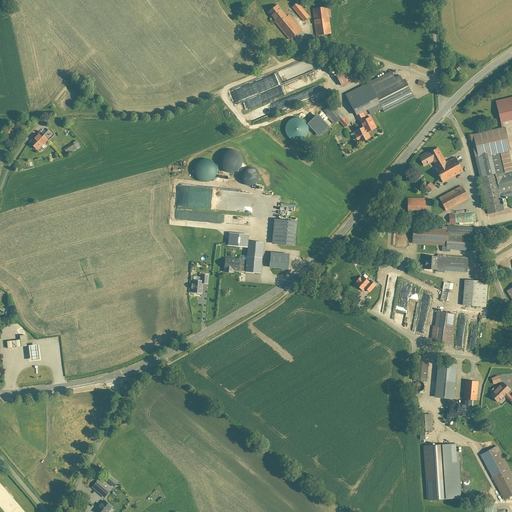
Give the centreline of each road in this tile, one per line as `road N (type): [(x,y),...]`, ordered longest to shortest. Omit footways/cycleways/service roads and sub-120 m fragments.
road 1 (unclassified): [(285,284),(337,296),(456,357),(511,361)]
road 2 (tertiary): [(285,284),(326,250),(443,110)]
road 3 (unclassified): [(511,319),(459,130),(443,110)]
road 4 (track): [(244,76),(176,109),(38,120)]
road 5 (residential): [(436,82),(338,45),(244,76)]
road 6 (tertiary): [(116,377),(285,284)]
road 7 (residential): [(116,377),(115,410),(64,511)]
